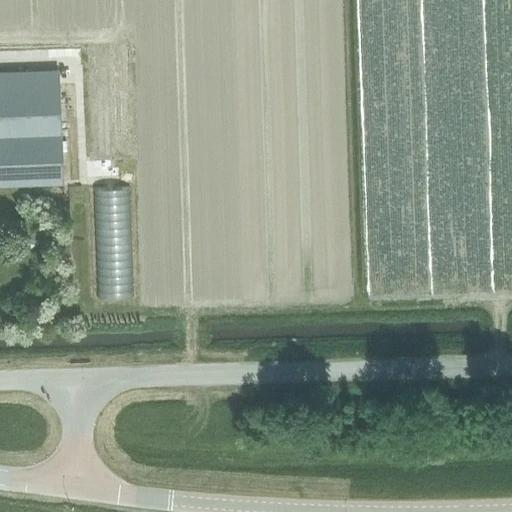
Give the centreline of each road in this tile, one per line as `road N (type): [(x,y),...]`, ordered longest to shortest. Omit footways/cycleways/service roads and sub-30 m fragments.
road 1 (unclassified): [(511,366),(78,378)]
road 2 (unclassified): [(83,490),(353,511)]
